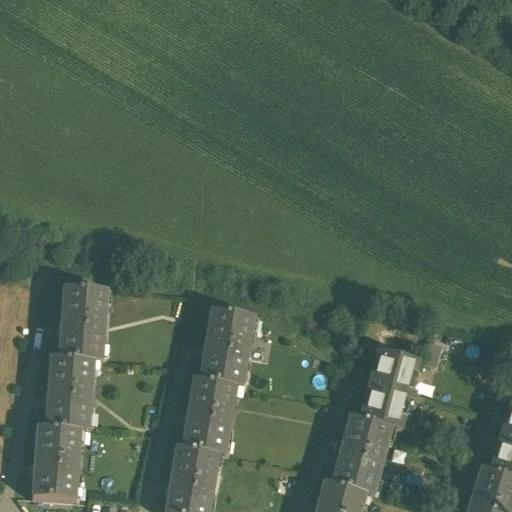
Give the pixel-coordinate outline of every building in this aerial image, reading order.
[(106,298),(63,294),(57,365),(93,367),(100,368),(106,298)] [(253,323),(210,316),(198,386),(235,392),(241,393),(253,323)] [(419,369),(376,357),(358,425),(390,434),(401,437),(404,425),(402,424),(407,406),(413,408),(415,399),(409,398),(414,380),(416,381),(419,369)] [(57,365),(49,364),(44,434),(79,436),(87,437),(93,367),(57,365)] [(198,386),(192,386),(181,454),(217,460),(223,461),(235,392),(198,386)] [(511,410),(509,409),(488,476),(511,483),(511,410)] [(358,425),(348,422),(331,490),(364,499),(372,501),(390,434),(358,425)] [(44,434),(36,433),(31,503),(74,506),(79,436),(44,434)] [(181,454),(175,453),(164,511),(208,511),(217,460),(181,454)] [(480,474),(468,511),(511,511),(511,483),(488,476),(480,474)] [(331,490),(323,488),(316,511),(360,511),(364,499),(331,490)]
